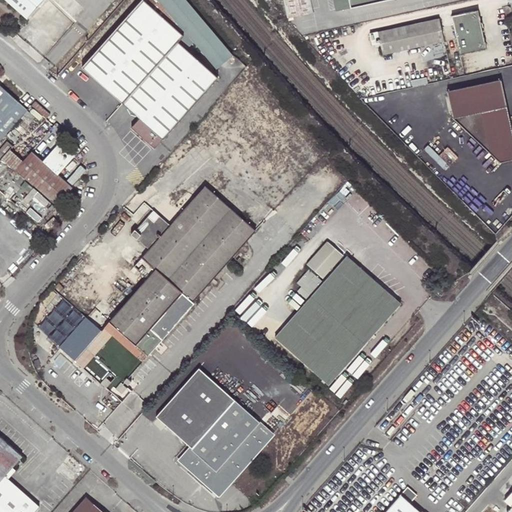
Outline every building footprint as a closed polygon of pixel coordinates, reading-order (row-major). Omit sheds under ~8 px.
[(5,0),(26,18),(43,0),(5,0)] [(122,103),(139,118),(162,139),(217,77),(177,41),(183,35),(142,0),(141,0),(82,67),(122,103)] [(157,0),(190,40),(215,68),(231,54),(185,0),(157,0)] [(314,14),(311,0),(283,0),(288,20),(314,14)] [(334,0),(337,12),(352,9),(350,0),(334,0)] [(350,0),(352,9),(392,0),(350,0)] [(478,11),(474,12),(481,45),(459,49),(460,56),(487,51),(483,34),(484,33),(482,24),(481,24),(478,11)] [(451,17),(459,49),(481,45),(474,12),(451,17)] [(444,43),(440,20),(379,33),(384,57),(444,43)] [(511,126),(510,118),(502,82),(449,94),(454,119),(501,164),(511,161),(511,126)] [(0,140),(27,109),(0,85),(0,140)] [(34,100),(31,105),(46,118),(48,116),(50,113),(34,100)] [(139,118),(130,128),(154,148),(157,144),(162,139),(139,118)] [(66,133),(42,160),(58,174),(82,147),(66,133)] [(13,146),(7,141),(0,149),(0,200),(1,202),(7,196),(36,222),(38,225),(72,187),(58,174),(42,160),(32,151),(15,170),(2,158),(13,146)] [(77,359),(74,362),(99,384),(109,374),(121,384),(194,303),(192,301),(255,230),(205,186),(169,225),(158,216),(153,221),(147,216),(135,231),(133,230),(129,234),(135,240),(136,239),(148,250),(141,258),(154,269),(103,328),(77,359)] [(147,216),(153,221),(158,216),(153,211),(147,216)] [(306,264),(321,278),(341,255),(325,242),(306,264)] [(399,303),(346,256),(274,337),(327,385),(399,303)] [(77,359),(103,328),(74,307),(49,336),(77,359)] [(214,492),(224,481),(229,485),(274,435),(197,368),(155,416),(191,449),(179,462),(214,492)] [(0,511),(34,511),(39,507),(4,476),(22,457),(0,437),(0,511)] [(229,485),(224,481),(214,492),(218,497),(229,485)] [(385,511),(421,511),(411,503),(417,495),(408,487),(385,511)] [(510,505),(504,511),(505,511),(511,511),(511,488),(511,489),(503,499),(510,505)] [(100,511),(85,498),(72,511),(100,511)]
